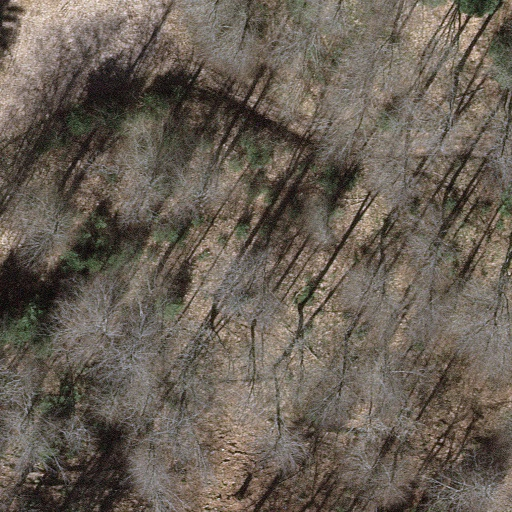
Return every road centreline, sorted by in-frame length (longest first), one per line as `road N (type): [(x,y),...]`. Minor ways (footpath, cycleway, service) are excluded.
road 1 (track): [(104,0),(328,136),(511,148)]
road 2 (track): [(94,0),(0,108)]
